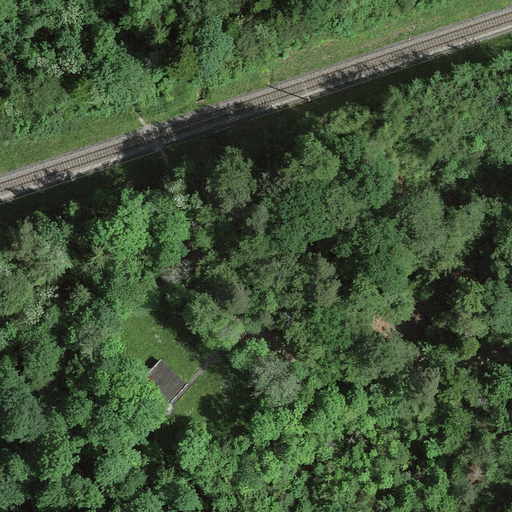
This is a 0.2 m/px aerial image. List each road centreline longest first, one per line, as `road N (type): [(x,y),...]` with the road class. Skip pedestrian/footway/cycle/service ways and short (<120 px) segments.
road 1 (track): [(511,358),(360,372),(275,350),(207,284),(161,164)]
road 2 (track): [(301,361),(290,419),(305,511)]
